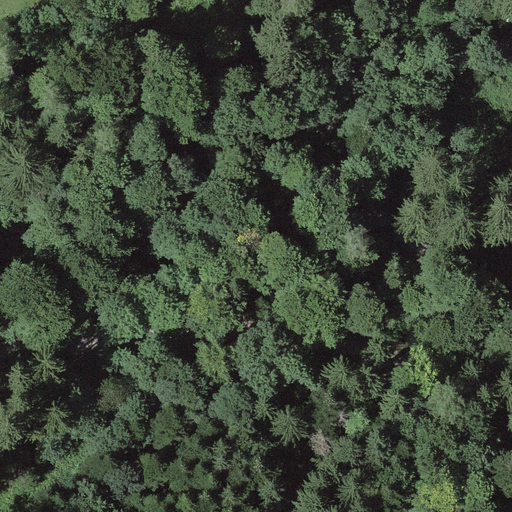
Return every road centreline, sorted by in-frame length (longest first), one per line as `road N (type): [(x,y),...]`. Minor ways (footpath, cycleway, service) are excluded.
road 1 (track): [(0,113),(203,137),(296,162),(511,318)]
road 2 (track): [(0,62),(222,0)]
